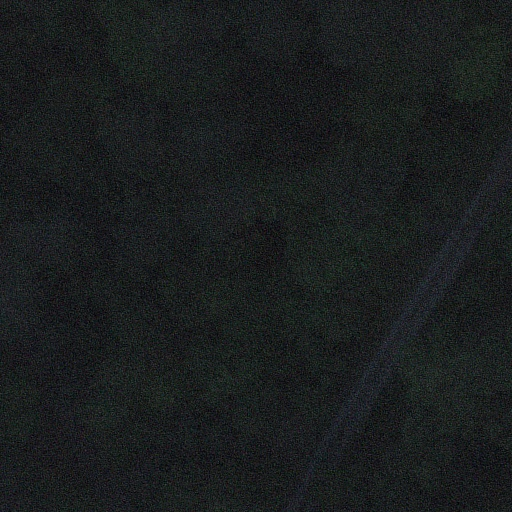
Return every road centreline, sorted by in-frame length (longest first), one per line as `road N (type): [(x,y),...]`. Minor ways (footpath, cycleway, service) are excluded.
road 1 (track): [(511,161),(343,429),(306,511)]
road 2 (track): [(0,274),(116,511)]
